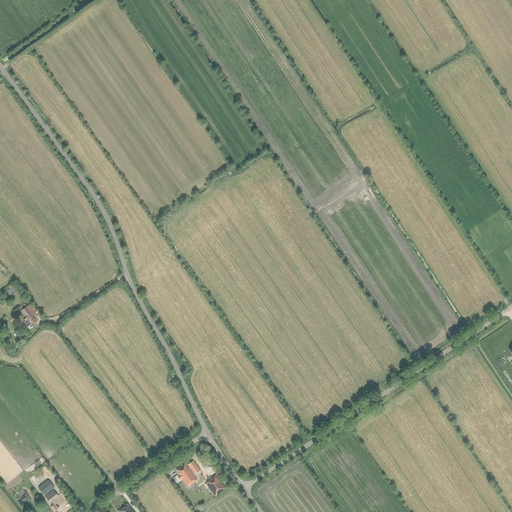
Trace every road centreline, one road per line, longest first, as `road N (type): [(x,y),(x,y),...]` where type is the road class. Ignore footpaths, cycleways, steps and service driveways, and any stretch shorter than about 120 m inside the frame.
road 1 (tertiary): [(205,434),(105,215),(0,65)]
road 2 (tertiary): [(243,487),(511,307)]
road 3 (tertiary): [(97,511),(205,434)]
